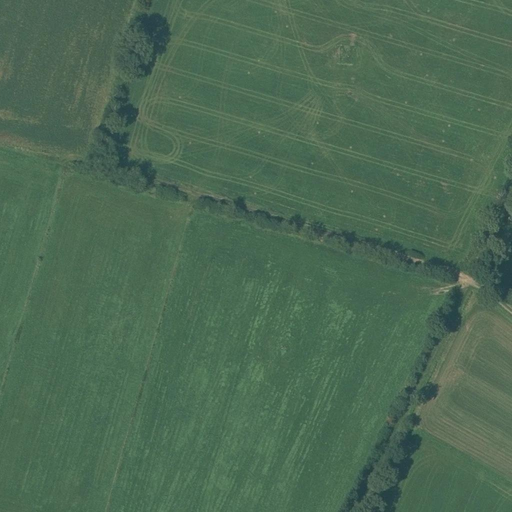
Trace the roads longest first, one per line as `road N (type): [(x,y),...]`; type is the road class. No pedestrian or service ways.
road 1 (track): [(470,278),(0,134)]
road 2 (track): [(511,193),(354,511)]
